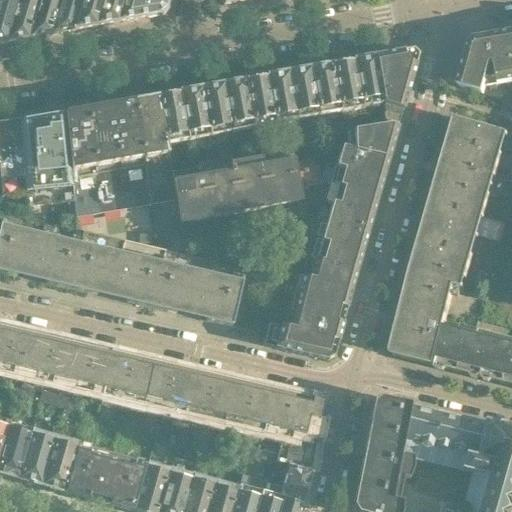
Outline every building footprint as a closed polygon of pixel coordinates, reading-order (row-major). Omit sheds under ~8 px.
[(0,0),(0,45),(7,44),(19,0),(0,0)] [(19,0),(7,44),(29,40),(39,0),(19,0)] [(51,36),(60,0),(39,0),(29,40),(51,36)] [(60,0),(51,36),(73,32),(82,0),(60,0)] [(102,27),(109,0),(82,0),(73,32),(102,27)] [(165,12),(167,0),(109,0),(102,27),(159,17),(161,19),(166,14),(165,12)] [(511,82),(511,39),(511,34),(475,41),(470,45),(458,87),(483,95),(485,88),(511,82)] [(411,52),(373,59),(381,107),(385,128),(397,131),(417,58),(411,52)] [(373,59),(351,63),(359,111),(381,107),(373,59)] [(351,63),(338,66),(330,67),(339,115),(359,111),(351,63)] [(330,67),(309,71),(317,119),(339,115),(330,67)] [(317,119),(309,71),(287,75),(295,123),(317,119)] [(287,75),(266,79),(273,127),(275,134),(289,132),(288,124),(295,123),(287,75)] [(266,79),(251,82),(244,83),(253,130),(273,127),(266,79)] [(244,83),(223,87),(231,134),(253,130),(244,83)] [(223,87),(208,90),(201,91),(209,138),(231,134),(223,87)] [(201,91),(179,95),(188,142),(209,138),(201,91)] [(171,96),(157,99),(166,146),(188,142),(179,95),(171,96)] [(157,99),(134,102),(151,205),(175,201),(173,186),(166,146),(157,99)] [(134,102),(111,106),(126,210),(151,205),(134,102)] [(126,210),(111,106),(65,115),(76,219),(126,210)] [(76,219),(65,115),(18,123),(26,195),(27,208),(27,217),(76,228),(75,219),(76,219)] [(507,135),(454,119),(448,141),(456,144),(453,156),(450,157),(444,156),(440,170),(485,183),(487,176),(495,178),(502,155),(494,152),(499,135),(507,137),(507,135)] [(18,123),(0,126),(0,179),(2,197),(26,195),(18,123)] [(385,128),(346,135),(347,152),(340,150),(340,151),(388,162),(397,131),(385,128)] [(288,150),(312,145),(310,136),(286,141),(288,150)] [(388,162),(340,151),(335,168),(383,180),(388,162)] [(198,181),(173,186),(175,201),(180,225),(298,204),(296,193),(307,191),(307,188),(319,186),(315,159),(299,162),(290,164),(289,161),(279,162),(277,153),(258,156),(259,161),(230,166),(228,161),(195,167),(198,181)] [(383,180),(335,168),(335,170),(339,171),(334,187),(378,199),(383,180)] [(485,183),(440,170),(435,187),(441,189),(443,192),(439,204),(431,202),(425,223),(470,236),(478,239),(478,236),(470,234),(475,217),(483,219),(490,196),(482,193),(484,186),(492,188),(493,186),(485,183)] [(378,199),(334,187),(334,188),(336,189),(331,206),(373,217),(378,199)] [(331,206),(326,225),(367,237),(373,217),(331,206)] [(470,236),(425,223),(419,243),(427,245),(424,257),(421,259),(415,257),(410,274),(453,287),(463,290),(464,287),(456,285),(458,277),(466,279),(473,256),(465,254),(470,236)] [(367,237),(326,225),(320,243),(363,255),(367,237)] [(69,291),(79,246),(0,227),(0,274),(6,276),(8,270),(10,268),(45,276),(54,278),(55,281),(54,287),(69,291)] [(82,233),(79,246),(69,291),(87,295),(88,289),(91,287),(134,297),(136,300),(134,306),(151,310),(162,266),(165,252),(82,233)] [(363,255),(320,243),(315,262),(357,273),(363,255)] [(352,292),(357,273),(315,262),(310,280),(352,292)] [(231,329),(241,284),(162,266),(151,310),(166,314),(168,307),(170,306),(185,309),(214,316),(215,318),(214,325),(231,329)] [(477,283),(488,286),(491,275),(480,272),(477,283)] [(434,367),(446,319),(453,287),(410,274),(405,291),(412,293),(413,296),(398,355),(398,356),(398,357),(399,358),(400,359),(434,367)] [(343,327),(352,292),(310,280),(298,277),(289,313),(343,327)] [(338,342),(343,327),(289,313),(285,329),(280,328),(268,325),(265,336),(262,347),(275,350),(327,362),(334,358),(338,342)] [(70,342),(27,332),(0,326),(0,365),(61,380),(70,342)] [(457,373),(467,334),(445,328),(434,369),(444,372),(446,370),(457,373)] [(481,379),(491,340),(467,334),(457,373),(470,376),(471,379),(477,380),(479,379),(481,379)] [(504,385),(511,351),(511,345),(491,340),(481,379),(482,379),(484,382),(489,383),(492,382),(504,385)] [(320,421),(324,402),(70,342),(61,380),(104,390),(102,397),(263,435),(265,428),(282,432),(275,464),(287,467),(311,473),(320,421)] [(508,511),(511,500),(511,432),(498,429),(484,426),(410,408),(410,407),(399,404),(399,405),(379,400),(372,404),(352,509),(354,511),(400,511),(401,504),(398,503),(402,481),(410,482),(416,448),(463,460),(461,473),(471,475),(467,491),(459,488),(454,504),(463,506),(460,511),(449,511),(440,509),(439,511),(508,511)] [(30,436),(7,430),(0,453),(0,475),(17,480),(30,436)] [(52,442),(30,436),(17,480),(39,486),(52,442)] [(53,438),(52,442),(39,486),(65,494),(78,446),(79,444),(53,438)] [(130,511),(133,511),(146,466),(78,446),(65,494),(88,500),(89,496),(110,502),(109,506),(130,511)] [(146,466),(133,511),(157,511),(168,475),(169,469),(147,463),(146,466)] [(311,473),(287,467),(278,500),(280,501),(301,507),(311,473)] [(182,511),(191,482),(168,475),(157,511),(182,511)] [(207,511),(214,488),(191,482),(182,511),(207,511)] [(231,511),(236,495),(214,488),(207,511),(231,511)] [(237,493),(236,495),(231,511),(254,511),(258,499),(237,493)] [(276,511),(279,505),(258,499),(254,511),(276,511)] [(280,501),(279,505),(276,511),(299,511),(301,507),(280,501)]
